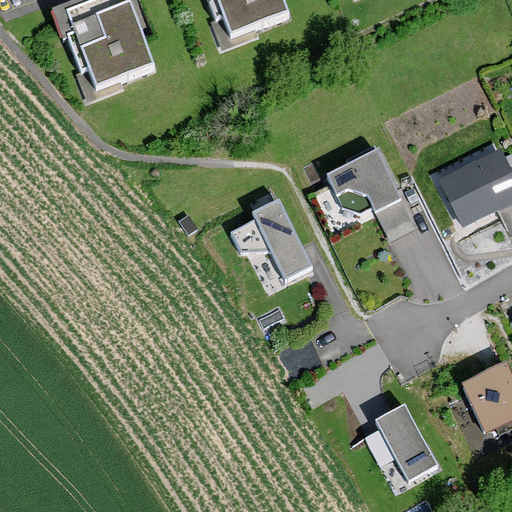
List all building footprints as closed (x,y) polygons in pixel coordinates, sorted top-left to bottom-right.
[(71,0),(51,8),(63,39),(68,37),(81,73),(77,74),(88,102),(123,89),(119,80),(155,66),(129,0),(71,0)] [(207,0),(216,21),(212,22),(222,50),(259,36),(256,29),(291,16),(284,0),(207,0)] [(511,172),(503,154),(437,186),(462,236),(511,211),(511,172)] [(378,160),(328,185),(336,201),(346,196),(369,203),(389,243),(414,231),(378,160)] [(225,241),(233,260),(261,256),(275,289),(301,278),(273,212),(243,224),(246,232),(225,241)] [(191,235),(182,223),(175,228),(184,240),(191,235)] [(511,427),(511,404),(496,373),(453,394),(479,444),(511,427)] [(406,403),(374,421),(407,484),(439,467),(406,403)]
